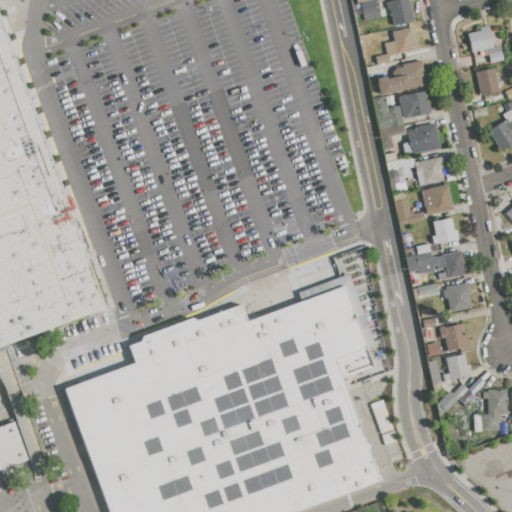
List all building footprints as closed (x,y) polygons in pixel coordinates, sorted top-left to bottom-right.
[(364,20),(360,3),(371,1),(376,0),(379,17),(364,20)] [(407,0),(411,21),(392,25),(388,2),(397,0),(407,0)] [(467,34),(480,31),(479,28),(488,27),(492,48),(470,52),(467,34)] [(392,33),(409,29),(412,42),(415,41),(417,49),(396,53),(392,33)] [(0,344),(100,308),(0,32),(0,344)] [(487,55),(500,52),(502,61),(499,61),(493,63),(489,64),(487,55)] [(376,57),(387,55),(389,61),(377,64),(376,57)] [(379,94),(376,79),(385,77),(388,79),(392,78),(391,73),(395,68),(402,66),(401,65),(420,61),(425,84),(379,94)] [(475,73),(493,68),(493,70),(498,90),(480,95),(475,73)] [(493,70),(499,69),(504,89),(498,90),(493,70)] [(399,97),(423,92),(426,105),(429,105),(430,113),(403,118),(399,97)] [(493,96),(502,94),(503,100),(495,102),(493,96)] [(381,130),(374,99),(385,97),(387,109),(386,109),(390,128),(381,130)] [(390,128),(386,109),(387,109),(398,107),(402,126),(390,128)] [(502,114),(511,108),(511,120),(509,122),(507,118),(505,119),(502,114)] [(511,142),(499,151),(487,131),(504,121),(506,125),(511,121),(511,142)] [(439,149),(412,155),(408,133),(415,132),(414,128),(434,124),(439,149)] [(402,126),(403,134),(390,137),(392,148),(385,149),(381,130),(390,128),(402,126)] [(396,161),(387,162),(386,155),(394,153),(396,161)] [(442,181),(419,186),(414,163),(440,158),(442,168),(440,168),(442,181)] [(389,171),(387,162),(396,161),(401,159),(403,168),(396,169),(389,171)] [(396,169),(403,168),(406,167),(407,175),(398,177),(396,169)] [(389,171),(396,169),(398,177),(399,183),(404,182),(406,190),(394,192),(389,171)] [(446,185),(452,209),(426,215),(421,191),(446,185)] [(401,225),(396,202),(405,200),(408,215),(422,213),(423,221),(401,225)] [(511,224),(503,215),(511,206),(511,224)] [(432,222),(449,219),(452,232),(455,231),(457,241),(433,245),(432,237),(435,237),(432,222)] [(417,254),(415,246),(427,244),(428,252),(417,254)] [(299,302),(289,274),(364,246),(387,371),(344,387),(334,360),(365,348),(342,286),(299,302)] [(435,257),(460,251),(465,275),(447,279),(444,268),(438,270),(436,264),(435,257)] [(435,257),(436,264),(432,267),(433,271),(418,274),(414,256),(429,253),(430,258),(435,257)] [(416,288),(436,284),(437,292),(417,296),(416,288)] [(444,288),(467,284),(469,294),(467,294),(470,308),(449,312),(446,298),(444,299),(443,293),(445,293),(444,288)] [(108,511),(63,389),(133,363),(127,346),(138,342),(141,336),(190,318),(196,321),(239,305),(246,322),(299,302),(342,286),(365,348),(334,360),(344,387),(379,481),(294,511),(108,511)] [(442,319),(453,317),(454,324),(443,327),(442,319)] [(434,318),(435,326),(423,328),(421,321),(434,318)] [(446,351),(444,338),(440,338),(438,329),(460,324),(465,347),(446,351)] [(425,345),(437,342),(440,354),(428,357),(425,345)] [(445,358),(463,355),(465,368),(469,367),(471,376),(449,380),(448,374),(445,358)] [(452,394),(461,384),(467,390),(458,400),(452,394)] [(457,398),(448,390),(433,406),(441,414),(457,398)] [(458,400),(467,390),(473,396),(464,405),(458,400)] [(487,391),(505,390),(505,414),(498,414),(487,414),(487,399),(483,399),(483,393),(487,393),(487,391)] [(498,414),(498,416),(499,416),(499,421),(498,421),(498,431),(474,431),(473,415),(477,415),(482,415),(487,415),(487,414),(498,414)] [(0,427),(12,423),(25,458),(0,467),(0,427)]
